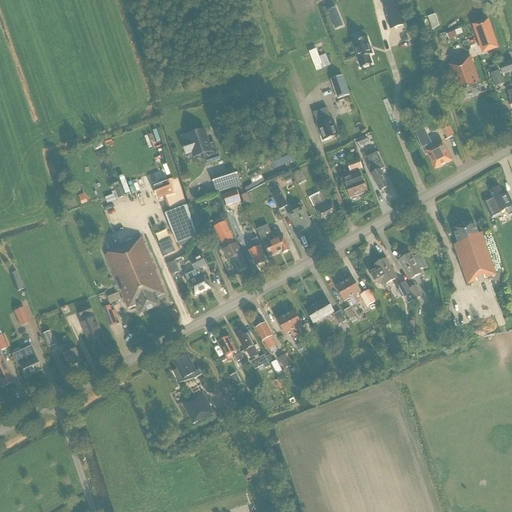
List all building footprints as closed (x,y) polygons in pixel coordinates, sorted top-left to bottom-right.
[(405,24),(397,0),(382,0),(384,7),(385,6),(389,17),(388,18),(391,28),(405,24)] [(428,17),(433,29),(440,26),(435,14),(428,17)] [(332,20),(336,28),(343,25),(340,17),(332,20)] [(484,21),(473,25),(482,54),(498,48),(490,25),(486,26),(484,21)] [(460,28),(446,32),(448,39),(462,35),(460,28)] [(372,54),(367,38),(352,43),(360,68),(372,64),(369,55),(372,54)] [(309,52),(316,71),(324,68),(316,50),(309,52)] [(460,100),(481,93),(478,86),(480,85),(470,56),(453,62),(454,64),(446,66),(455,90),(457,89),(460,100)] [(499,71),(490,75),(495,88),(499,86),(503,84),(505,84),(499,71)] [(338,100),(349,96),(343,76),(331,80),(338,100)] [(331,120),(329,114),(327,108),(313,113),(317,125),(318,127),(317,128),(318,130),(319,130),(323,141),(338,135),(333,119),(331,120)] [(439,131),(443,141),(455,135),(451,126),(439,131)] [(202,130),(187,135),(189,142),(184,143),(187,153),(192,151),(194,156),(202,153),(206,165),(219,161),(214,144),(207,146),(202,130)] [(422,148),(431,143),(427,135),(418,138),(422,148)] [(431,143),(422,148),(421,148),(425,156),(427,155),(435,169),(452,160),(442,142),(433,147),(431,143)] [(381,170),(385,168),(377,153),(367,158),(375,172),(371,174),(380,191),(389,186),(381,170)] [(351,173),(362,168),(358,158),(347,162),(351,173)] [(299,185),(306,181),(300,171),(293,174),(299,185)] [(343,187),(346,186),(350,196),(359,193),(359,194),(367,192),(360,173),(341,180),(343,187)] [(182,190),(177,177),(154,186),(159,199),(182,190)] [(115,189),(118,199),(124,196),(121,187),(115,189)] [(493,197),(484,202),(492,219),(502,214),(501,211),(506,209),(509,216),(511,214),(511,206),(511,205),(506,195),(503,196),(499,187),(490,191),(493,197)] [(321,221),(338,212),(330,198),(328,199),(324,190),(309,198),(313,207),(321,221)] [(223,196),(226,206),(241,201),(237,191),(223,196)] [(276,192),(271,194),(273,197),(278,211),(286,207),(281,194),(280,194),(279,191),(277,191),(276,192)] [(242,197),(245,205),(251,203),(247,194),(242,197)] [(298,233),(312,226),(303,208),(302,209),(300,204),(292,208),(294,213),(290,215),(298,233)] [(224,248),(235,243),(225,221),(214,227),(224,248)] [(487,276),(495,273),(482,232),(478,234),(474,222),(453,228),(458,243),(454,244),(468,284),(488,277),(487,276)] [(283,253),(289,250),(282,234),(273,238),(268,225),(257,230),(264,246),(266,245),(271,256),(282,251),(283,253)] [(128,259),(149,310),(160,306),(157,297),(165,294),(141,237),(118,246),(124,261),(128,259)] [(170,239),(158,244),(161,250),(163,250),(166,257),(175,253),(170,239)] [(256,266),(265,261),(259,247),(260,246),(257,239),(251,241),(255,248),(249,251),(256,266)] [(231,259),(238,273),(249,267),(242,253),(241,254),(236,244),(227,249),(231,258),(231,259)] [(137,305),(141,314),(149,310),(128,259),(124,261),(118,246),(114,248),(115,250),(105,254),(128,309),(137,305)] [(412,257),(411,254),(399,261),(409,280),(422,273),(420,269),(421,269),(425,268),(427,266),(419,253),(412,257)] [(195,271),(185,276),(188,282),(188,283),(195,296),(211,288),(200,269),(206,266),(201,255),(190,261),(195,271)] [(397,278),(386,259),(374,266),(376,269),(370,273),(376,284),(382,280),(385,285),(397,278)] [(168,264),(172,275),(178,272),(174,262),(168,264)] [(18,272),(12,273),(16,290),(22,289),(18,272)] [(344,283),(356,304),(360,302),(356,295),(361,292),(353,278),(344,283)] [(411,293),(415,300),(405,282),(398,286),(404,297),(411,293)] [(405,282),(415,300),(422,296),(416,285),(409,289),(405,282)] [(356,304),(344,283),(336,287),(344,302),(349,299),(353,306),(356,304)] [(361,295),(367,305),(375,301),(369,291),(361,295)] [(314,324),(334,313),(325,298),(316,303),(317,305),(306,311),(314,324)] [(93,313),(90,306),(78,311),(81,318),(82,317),(85,323),(82,324),(89,341),(102,335),(95,318),(93,313)] [(103,308),(110,326),(117,324),(110,306),(103,308)] [(23,308),(14,312),(20,326),(29,322),(23,308)] [(350,320),(356,317),(350,308),(344,311),(350,320)] [(302,326),(294,311),(286,316),(297,337),(301,336),(297,329),(302,326)] [(339,325),(346,321),(340,311),(334,315),(339,325)] [(286,316),(277,320),(285,335),(290,332),(294,339),(297,337),(286,316)] [(268,350),(276,346),(271,337),(272,336),(265,324),(256,328),(263,341),(264,341),(268,350)] [(50,332),(44,335),(49,347),(55,344),(50,332)] [(251,359),(253,358),(258,355),(254,346),(247,333),(239,338),(246,350),(251,359)] [(297,337),(300,343),(301,343),(302,345),(306,343),(305,340),(302,335),(301,336),(297,337)] [(238,362),(243,359),(239,350),(237,351),(233,344),(229,337),(224,339),(223,338),(220,340),(220,342),(219,342),(222,348),(221,349),(226,357),(233,353),(238,362)] [(73,366),(82,362),(75,348),(73,349),(71,344),(64,347),(66,353),(63,354),(67,362),(70,361),(73,366)] [(33,359),(30,350),(13,358),(17,367),(20,366),(25,377),(40,370),(35,358),(33,359)] [(178,369),(173,372),(179,384),(191,380),(202,375),(199,370),(196,372),(187,355),(174,362),(178,369)] [(256,359),(251,362),(255,370),(263,365),(265,369),(271,366),(269,363),(266,357),(265,355),(260,358),(259,358),(259,357),(256,359)] [(278,359),(284,369),(291,365),(286,355),(278,359)] [(0,387),(1,389),(10,384),(8,378),(11,377),(5,364),(4,365),(0,357),(0,387)] [(237,372),(230,377),(237,386),(244,382),(237,372)] [(234,391),(227,393),(230,401),(237,398),(234,391)] [(182,405),(193,426),(206,419),(195,398),(182,405)]
